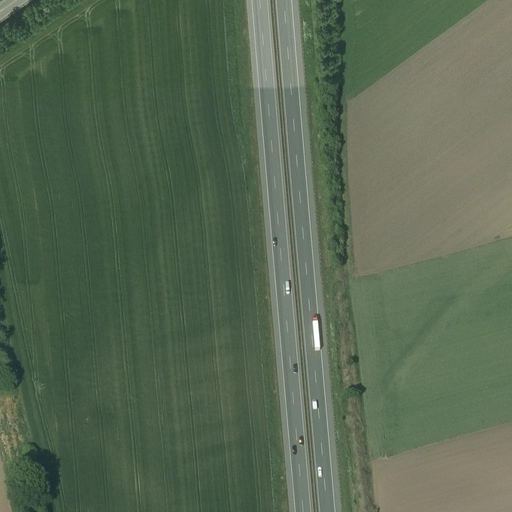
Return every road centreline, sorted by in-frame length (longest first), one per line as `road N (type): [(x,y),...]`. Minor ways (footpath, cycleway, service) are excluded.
road 1 (motorway): [(259,0),(304,511)]
road 2 (motorway): [(325,511),(284,0)]
